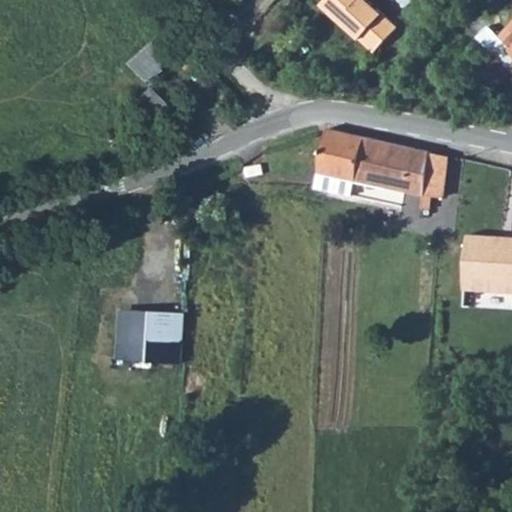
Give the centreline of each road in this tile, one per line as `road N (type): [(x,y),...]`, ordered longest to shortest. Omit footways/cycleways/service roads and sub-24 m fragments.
road 1 (unclassified): [(0,228),(200,160),(265,126),(354,114),(509,145)]
road 2 (track): [(265,126),(185,0)]
